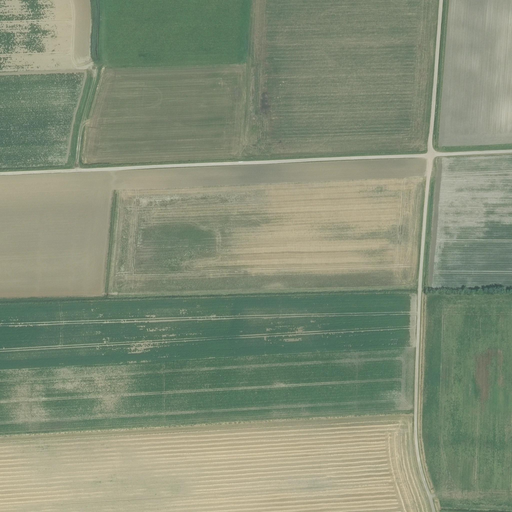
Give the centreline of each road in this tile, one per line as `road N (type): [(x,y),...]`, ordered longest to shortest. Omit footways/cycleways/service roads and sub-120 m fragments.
road 1 (track): [(0,175),(431,155)]
road 2 (track): [(431,155),(416,446),(433,511)]
road 3 (track): [(431,155),(443,0)]
